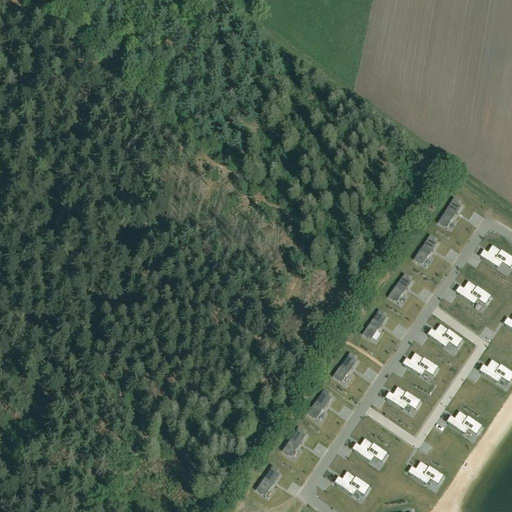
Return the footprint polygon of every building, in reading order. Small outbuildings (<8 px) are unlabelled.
[(454,198),(439,222),(446,227),(452,217),(454,218),(461,206),(457,204),(459,201),(454,198)] [(430,235),(414,258),(422,263),(428,254),(429,255),(437,243),(433,241),(435,238),(430,235)] [(483,251),(479,257),(497,268),(500,263),(510,269),(511,264),(511,258),(500,251),(500,252),(492,247),(487,254),(483,251)] [(404,273),(389,297),(397,302),(403,293),(404,293),(411,282),(407,279),(409,277),(404,273)] [(459,288),(456,293),(472,305),(476,300),(485,306),(490,298),(491,297),(477,288),(476,289),(468,283),(463,290),(459,288)] [(379,311),(363,334),(371,339),(377,330),(378,331),(386,319),(382,317),(384,314),(379,311)] [(507,319),(503,325),(509,328),(511,330),(511,320),(511,322),(507,319)] [(431,331),(427,336),(444,348),(447,343),(456,350),(461,342),(462,341),(448,331),(448,332),(440,327),(435,333),(431,331)] [(350,354),(334,377),(341,383),(348,373),(349,374),(357,363),(353,360),(354,357),(350,354)] [(406,359),(403,365),(422,377),(425,372),(433,377),(438,369),(424,359),(423,360),(415,355),(410,362),(406,359)] [(483,366),(479,372),(496,383),(500,378),(509,384),(511,379),(511,373),(500,366),(500,367),(492,362),(487,369),(483,366)] [(389,393),(385,399),(404,411),(407,406),(415,411),(421,403),(406,393),(406,394),(398,389),(393,396),(389,393)] [(324,391),(308,415),(316,420),(322,411),(323,411),(331,400),(327,397),(329,394),(324,391)] [(450,418),(447,423),(463,434),(466,430),(468,431),(476,436),(482,428),(467,418),(467,419),(459,413),(454,420),(450,418)] [(299,428),(283,452),(290,457),(297,447),(298,448),(305,437),(301,434),(303,431),(299,428)] [(356,445),(352,450),(369,462),(370,463),(373,458),(381,463),(383,461),(387,455),(373,445),(372,446),(364,441),(364,442),(360,448),(356,445)] [(412,468),(408,474),(409,475),(425,485),(428,480),(438,486),(443,477),(429,468),(428,469),(420,464),(416,471),(413,469),(412,468)] [(272,467),(256,491),(263,496),(270,487),(271,488),(279,476),(275,473),(277,470),(272,467)] [(338,477),(334,483),(351,494),(355,490),(356,490),(364,496),(365,494),(369,487),(355,478),(347,473),(346,474),(342,480),(338,477)]
